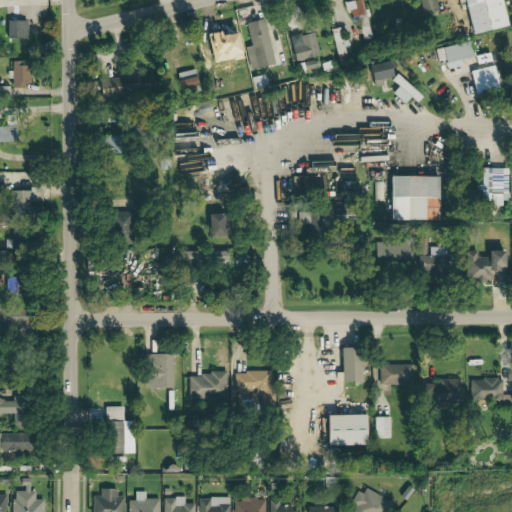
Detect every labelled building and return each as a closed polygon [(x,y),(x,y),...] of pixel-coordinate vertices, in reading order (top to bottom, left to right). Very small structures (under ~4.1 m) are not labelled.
[(357,21),(362,40),(370,38),(363,9),(362,10),(359,0),(354,0),(343,3),(349,23),(357,21)] [(437,11),(434,0),(417,0),(421,15),(437,11)] [(505,27),(498,0),(461,0),(469,35),(505,27)] [(6,37),(26,37),(26,20),(6,20),(6,37)] [(272,65),(263,20),(245,24),(249,47),(244,48),(248,70),(272,65)] [(330,29),(335,59),(345,57),(343,47),(344,47),(341,27),(330,29)] [(318,56),(312,31),(288,38),(294,62),(318,56)] [(443,61),(445,70),(460,66),(458,60),(472,57),(469,41),(433,50),(436,62),(443,61)] [(318,67),(316,59),(297,64),(298,71),(318,67)] [(11,87),(28,87),(28,61),(11,61),(11,87)] [(366,66),(369,82),(389,77),(386,61),(366,66)] [(498,89),(492,66),(468,72),(474,95),(498,89)] [(97,98),(147,94),(146,71),(122,73),(122,78),(96,80),(97,98)] [(178,91),(194,92),(195,72),(179,71),(178,91)] [(0,141),(16,141),(16,126),(0,126),(0,141)] [(113,153),(112,137),(102,138),(103,154),(113,153)] [(197,189),(206,189),(205,144),(195,144),(197,189)] [(489,206),(500,206),(500,201),(506,201),(505,168),(478,169),(479,195),(489,195),(489,206)] [(435,221),(435,177),(388,177),(388,221),(435,221)] [(10,219),(29,219),(29,201),(40,201),(40,190),(10,190),(10,219)] [(321,241),(322,213),(307,213),(306,241),(321,241)] [(205,215),(206,238),(223,237),(222,215),(205,215)] [(31,248),(31,228),(10,228),(10,248),(31,248)] [(410,238),(402,237),(401,243),(373,242),(372,265),(409,266),(410,238)] [(426,238),(413,238),(412,277),(446,278),(447,248),(426,247),(426,238)] [(226,252),(184,251),(183,262),(226,263),(226,252)] [(233,268),(245,267),(245,251),(232,251),(233,268)] [(502,251),(485,252),(486,257),(475,257),(475,251),(464,251),(464,282),(490,281),(490,276),(502,276),(502,251)] [(12,301),(31,301),(31,278),(12,278),(12,301)] [(0,308),(0,324),(32,324),(32,308),(0,308)] [(359,349),(339,349),(340,383),(360,382),(359,349)] [(171,388),(171,355),(144,355),(145,389),(171,388)] [(411,365),(377,365),(378,386),(411,385),(411,365)] [(232,372),(233,392),(239,392),(239,400),(260,400),(261,406),(270,405),(269,371),(232,372)] [(187,399),(205,399),(205,401),(225,401),(225,374),(187,374),(187,399)] [(508,401),(508,395),(500,396),(500,378),(467,380),(467,388),(457,389),(456,379),(430,380),(432,404),(463,402),(463,404),(508,401)] [(29,427),(29,395),(11,395),(11,427),(29,427)] [(132,454),(131,421),(121,422),(121,408),(91,408),(91,423),(103,423),(103,454),(132,454)] [(323,417),(324,446),(363,446),(362,416),(323,417)] [(388,417),(372,417),(373,439),(388,439),(388,417)] [(0,451),(36,451),(36,433),(0,433),(0,451)] [(41,511),(41,499),(33,499),(33,491),(28,491),(28,479),(21,479),(21,491),(11,491),(10,511),(41,511)] [(385,511),(390,502),(359,487),(348,511),(385,511)] [(90,511),(122,511),(123,496),(115,496),(115,489),(99,488),(99,496),(91,496),(90,511)] [(157,511),(158,499),(143,498),(144,492),(133,492),(133,501),(127,500),(126,511),(157,511)] [(161,511),(192,511),(193,504),(183,504),(183,498),(162,497),(161,511)] [(227,511),(228,497),(197,498),(197,511),(227,511)] [(233,498),(232,511),(263,511),(264,499),(233,498)] [(298,511),(299,507),(277,507),(278,500),(268,500),(267,511),(298,511)]
